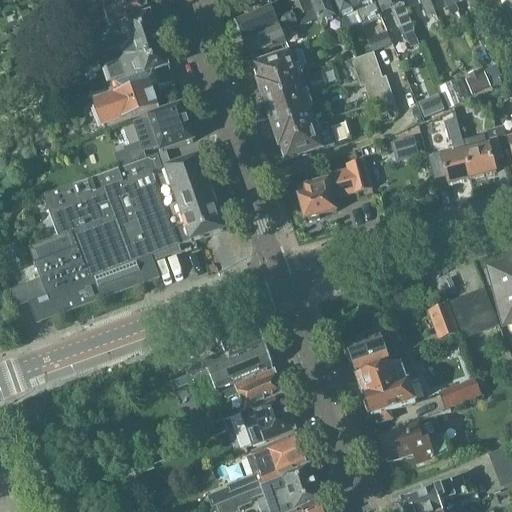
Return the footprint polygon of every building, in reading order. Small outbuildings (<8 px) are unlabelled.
[(85,10),(67,16),(70,25),(78,23),(140,0),(87,0),(86,0),(90,10),(86,11),(85,10)] [(144,0),(141,0),(78,23),(78,24),(78,25),(80,30),(107,20),(110,31),(151,16),(150,16),(144,0)] [(271,8),(235,23),(243,42),(295,20),(315,12),(312,5),(309,0),(298,0),(288,5),(291,13),(277,19),(271,8)] [(340,22),(339,22),(329,0),(309,0),(315,12),(319,21),(328,41),(331,39),(331,38),(337,35),(338,37),(345,33),(340,22)] [(340,22),(350,18),(357,15),(350,0),(329,0),(339,22),(340,22)] [(350,0),(357,15),(358,14),(363,27),(382,19),(373,0),(350,0)] [(395,9),(394,13),(403,38),(415,34),(400,0),(378,0),(384,13),(394,8),(395,9)] [(419,0),(427,17),(435,14),(429,0),(419,0)] [(457,5),(454,0),(444,0),(451,16),(458,13),(455,6),(457,5)] [(295,20),(243,42),(250,60),(287,45),(282,33),(297,27),(306,26),(319,21),(315,12),(295,20)] [(105,131),(152,115),(160,112),(154,93),(174,85),(169,69),(168,67),(161,47),(162,47),(158,38),(151,18),(152,18),(151,16),(110,31),(99,34),(101,40),(98,41),(103,55),(106,54),(110,67),(107,68),(112,82),(115,81),(120,97),(96,105),(105,131)] [(391,46),(387,35),(368,43),(373,54),(391,46)] [(300,53),(256,67),(257,70),(256,72),(263,94),(299,81),(299,80),(303,79),(301,72),(306,71),(307,67),(303,55),(300,53)] [(499,53),(486,58),(489,69),(503,64),(499,53)] [(357,73),(377,67),(373,55),(352,62),(357,73)] [(377,67),(357,73),(361,85),(365,83),(381,78),(377,67)] [(496,67),(486,71),(490,81),(492,81),(499,78),(500,77),(496,67)] [(471,79),(467,81),(473,95),(491,88),(485,74),(480,76),(479,71),(470,75),(471,79)] [(370,98),(390,91),(385,77),(381,78),(365,83),(370,98)] [(462,80),(441,89),(450,110),(471,101),(462,80)] [(311,102),(309,94),(307,91),(303,92),(299,81),(263,94),(262,97),(264,103),(267,105),(270,116),(311,102)] [(390,91),(370,98),(374,113),(395,106),(390,91)] [(438,98),(420,106),(426,119),(444,112),(438,98)] [(278,140),(314,127),(309,111),(314,110),(311,102),(270,116),(274,126),(272,129),(275,135),(277,137),(278,140)] [(149,119),(134,125),(144,154),(159,148),(161,155),(195,143),(182,107),(149,119)] [(278,140),(284,158),(287,159),(288,162),(334,147),(328,129),(321,131),(319,125),(314,127),(278,140)] [(462,144),(463,144),(459,129),(451,131),(455,146),(453,146),(455,157),(443,160),(442,155),(430,158),(436,181),(447,178),(449,187),(451,186),(472,180),(462,144)] [(462,144),(472,180),(496,174),(497,174),(494,163),(504,161),(498,139),(506,137),(503,129),(488,133),(491,141),(490,147),(487,148),(484,138),(463,144),(462,144)] [(414,139),(402,143),(407,162),(419,158),(414,139)] [(200,158),(163,171),(158,156),(44,198),(60,240),(31,251),(42,281),(13,291),(19,309),(30,304),(38,326),(161,280),(153,258),(226,232),(219,212),(200,158)] [(328,182),(297,190),(306,221),(310,220),(310,223),(320,221),(319,217),(337,213),(334,200),(355,195),(373,190),(365,161),(347,166),(348,171),(326,177),(328,182)] [(511,269),(493,275),(499,296),(497,299),(499,304),(502,307),(509,334),(511,333),(511,269)] [(485,293),(462,302),(461,303),(460,304),(459,305),(459,306),(459,307),(459,308),(469,333),(470,334),(471,335),(472,336),(473,336),(474,336),(475,336),(498,326),(485,293)] [(441,325),(434,328),(439,342),(459,334),(449,306),(436,311),(441,325)] [(265,347),(259,328),(221,343),(225,354),(185,369),(188,376),(265,347)] [(398,360),(390,337),(389,337),(382,339),(379,331),(357,338),(360,347),(349,351),(350,353),(348,354),(351,365),(354,364),(357,374),(398,360)] [(273,369),(265,347),(188,376),(189,378),(177,383),(180,390),(211,379),(216,392),(273,369)] [(359,379),(367,401),(365,406),(368,416),(373,418),(374,419),(379,418),(382,426),(393,421),(391,414),(416,405),(409,385),(419,382),(411,361),(359,379)] [(225,393),(227,400),(239,396),(246,412),(247,412),(283,397),(274,374),(225,393)] [(475,383),(441,396),(447,411),(481,398),(475,383)] [(246,412),(240,415),(251,449),(266,444),(296,433),(295,430),(294,430),(290,419),(291,418),(288,411),(287,411),(283,399),(284,398),(283,397),(247,412),(246,412)] [(47,415),(51,426),(55,438),(70,433),(62,410),(57,412),(47,415)] [(382,446),(380,450),(382,455),(385,456),(386,456),(387,459),(390,458),(393,466),(415,459),(418,468),(437,461),(453,456),(446,437),(443,438),(436,418),(417,426),(418,429),(381,442),(383,446),(382,446)] [(224,422),(210,427),(214,438),(228,433),(224,422)] [(180,428),(152,439),(155,447),(183,436),(180,428)] [(254,476),(226,488),(226,489),(209,497),(214,510),(219,508),(300,474),(308,470),(303,455),(297,437),(253,454),(254,458),(248,460),(254,476)] [(160,447),(129,459),(135,474),(166,462),(160,447)] [(495,467),(511,460),(511,447),(491,456),(495,467)] [(499,479),(511,473),(511,460),(495,467),(499,479)] [(308,470),(300,474),(219,508),(219,511),(239,511),(238,508),(253,503),(252,500),(264,496),(269,511),(302,511),(321,504),(309,470),(308,470)] [(511,473),(499,479),(504,490),(511,486),(511,473)] [(477,493),(472,481),(468,479),(401,504),(404,511),(452,511),(455,511),(451,503),(477,493)] [(169,492),(158,497),(162,507),(173,502),(169,492)]
